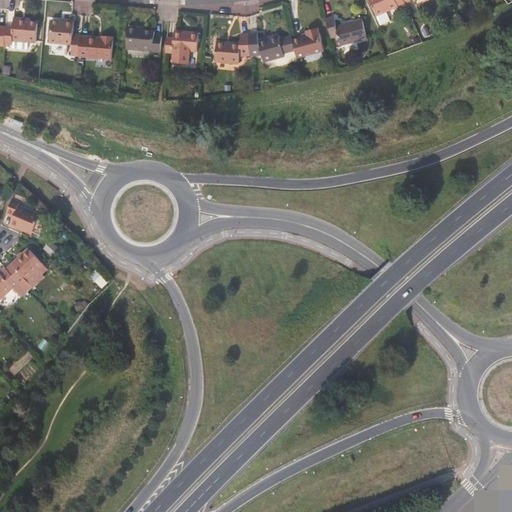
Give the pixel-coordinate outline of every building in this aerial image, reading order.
[(391,9),(406,3),(404,0),(371,0),(378,15),(381,22),(394,17),(391,9)] [(332,9),(324,10),(329,30),(337,28),(339,38),(367,31),(361,11),(334,18),(332,9)] [(13,26),(6,26),(5,43),(12,44),(11,48),(24,49),(24,40),(36,41),(38,21),(30,20),(22,19),(22,17),(14,16),(13,26)] [(73,33),(74,21),(61,20),(52,20),(50,42),(72,44),(71,54),(79,55),(80,35),(81,34),(73,33)] [(127,48),(161,51),(162,36),(155,35),(155,30),(138,29),(138,27),(128,26),(127,48)] [(175,37),(167,36),(166,51),(173,52),(174,48),(197,50),(199,31),(175,29),(175,37)] [(303,35),(293,38),(298,56),(306,54),(308,60),(324,56),(322,49),(325,49),(319,29),(309,31),(310,33),(303,35)] [(258,32),(249,33),(251,54),(263,53),(265,60),(276,57),(278,64),(298,59),(298,57),(298,56),(293,38),(292,34),(281,38),(280,34),(258,40),(258,32)] [(239,55),(251,54),(249,33),(241,33),(240,40),(229,39),(229,41),(216,40),(215,60),(238,62),(239,55)] [(89,36),(80,35),(79,55),(114,58),(115,38),(114,38),(114,35),(103,35),(103,39),(89,38),(89,36)] [(35,230),(41,216),(41,214),(19,205),(21,201),(13,198),(7,213),(14,216),(12,223),(34,232),(35,230)] [(50,220),(41,216),(35,230),(44,234),(50,220)] [(28,248),(7,268),(26,288),(31,284),(27,279),(43,263),(28,248)] [(21,294),(26,289),(26,288),(7,268),(1,274),(0,272),(0,302),(3,306),(18,292),(21,294)]
